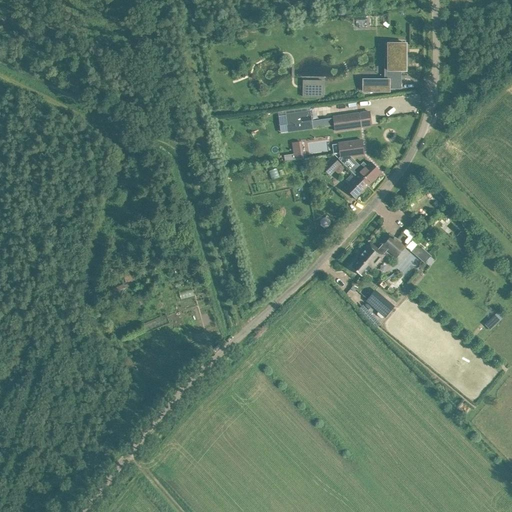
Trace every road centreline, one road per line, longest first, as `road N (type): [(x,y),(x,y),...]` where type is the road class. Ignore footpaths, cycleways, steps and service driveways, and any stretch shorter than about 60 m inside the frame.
road 1 (unclassified): [(79,511),(179,391),(315,266),(401,170),(431,97),(435,0)]
road 2 (track): [(237,337),(184,154),(146,133)]
road 3 (track): [(146,133),(96,132),(0,83)]
